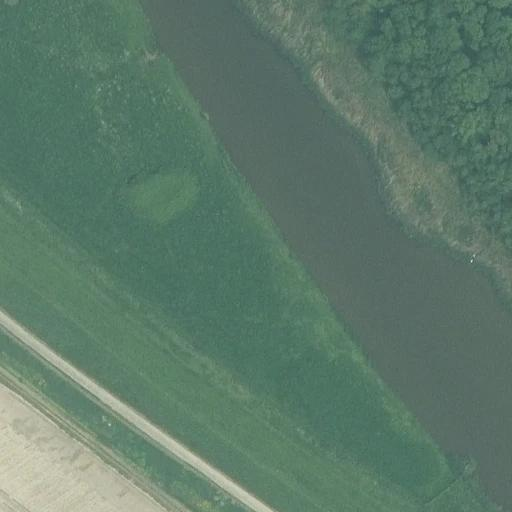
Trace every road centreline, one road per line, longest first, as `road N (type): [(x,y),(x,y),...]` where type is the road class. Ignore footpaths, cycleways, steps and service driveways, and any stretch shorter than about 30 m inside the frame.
road 1 (track): [(0,273),(316,511)]
road 2 (unclassified): [(0,316),(262,511)]
